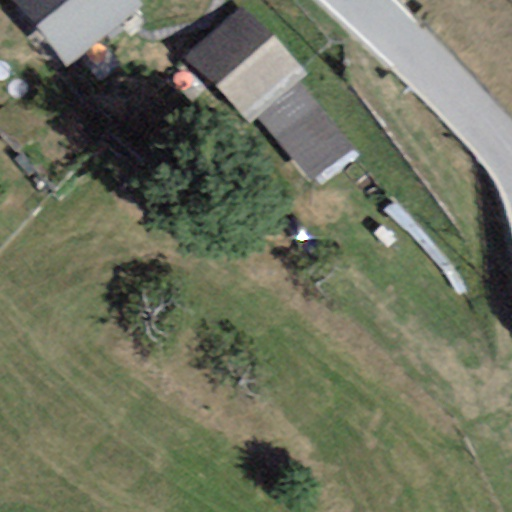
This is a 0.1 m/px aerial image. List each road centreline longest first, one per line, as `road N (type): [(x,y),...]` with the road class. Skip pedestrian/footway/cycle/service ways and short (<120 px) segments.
road 1 (track): [(368,16),(381,69),(438,158),(474,309),(478,388),(511,450)]
road 2 (unclassified): [(350,0),(482,125),(511,167)]
